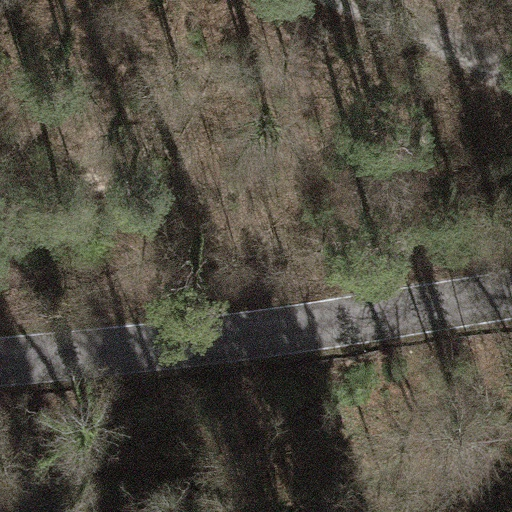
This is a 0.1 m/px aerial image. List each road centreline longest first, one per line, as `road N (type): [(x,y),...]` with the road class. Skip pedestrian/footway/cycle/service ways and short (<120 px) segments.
road 1 (tertiary): [(0,360),(511,295)]
road 2 (track): [(332,0),(511,75)]
